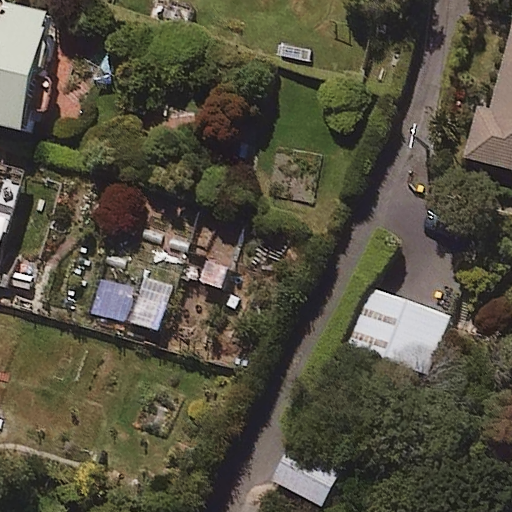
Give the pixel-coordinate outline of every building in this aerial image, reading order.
[(66,29),(0,10),(0,144),(32,153),(66,29)] [(511,54),(472,164),(511,178),(511,54)] [(0,287),(33,187),(0,176),(0,287)] [(240,268),(213,260),(200,299),(228,308),(240,268)] [(457,328),(380,298),(357,358),(434,388),(457,328)] [(338,511),(354,487),(298,453),(276,490),(312,511),(338,511)]
